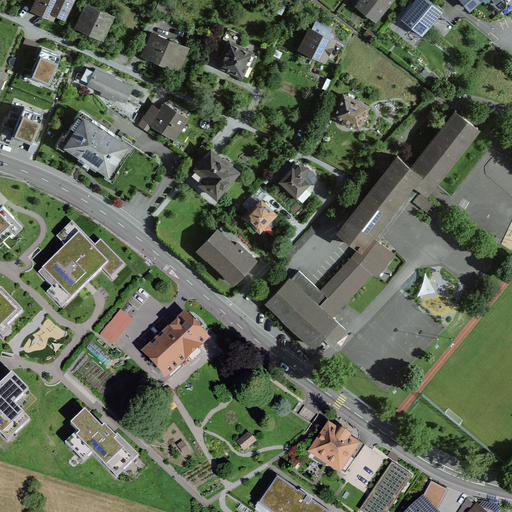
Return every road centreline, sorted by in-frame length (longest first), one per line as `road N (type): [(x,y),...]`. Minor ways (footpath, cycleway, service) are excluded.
road 1 (residential): [(0,12),(347,180),(223,311)]
road 2 (primary): [(223,311),(406,448),(511,491)]
road 3 (primary): [(0,163),(79,197),(223,311)]
